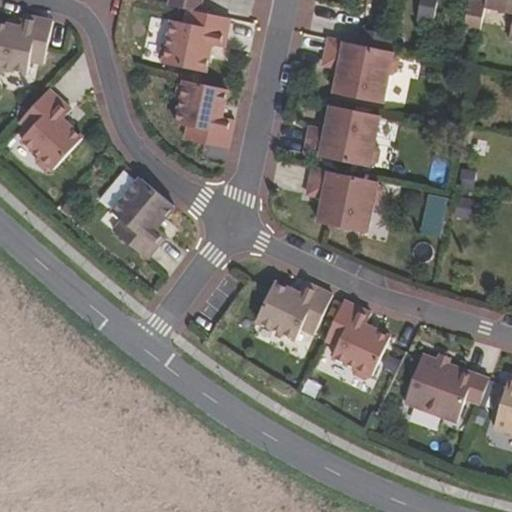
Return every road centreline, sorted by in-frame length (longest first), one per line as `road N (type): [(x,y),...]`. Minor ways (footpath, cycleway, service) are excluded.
road 1 (tertiary): [(140,356),(297,464),(413,511)]
road 2 (residential): [(232,228),(148,164),(119,124),(94,29),(76,7),(47,0)]
road 3 (residential): [(511,330),(411,308),(232,228)]
road 4 (residential): [(285,0),(232,228)]
road 5 (tertiary): [(0,230),(140,356)]
road 6 (residential): [(232,228),(140,356)]
